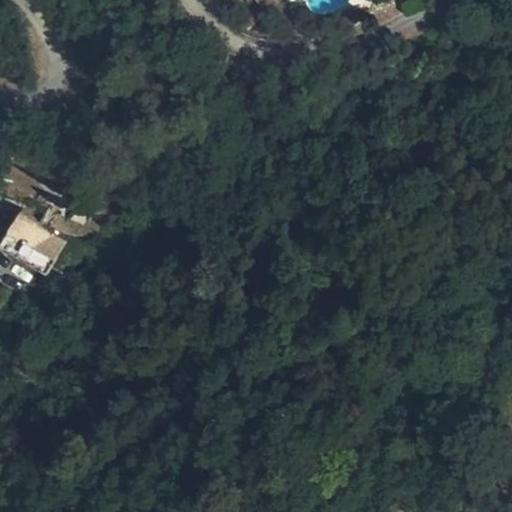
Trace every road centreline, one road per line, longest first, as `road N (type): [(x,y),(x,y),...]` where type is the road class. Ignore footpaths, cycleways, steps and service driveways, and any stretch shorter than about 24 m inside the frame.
road 1 (unclassified): [(453,0),(347,41),(278,57),(230,44),(182,0)]
road 2 (unclassified): [(25,0),(61,46),(64,77),(39,95),(0,85)]
